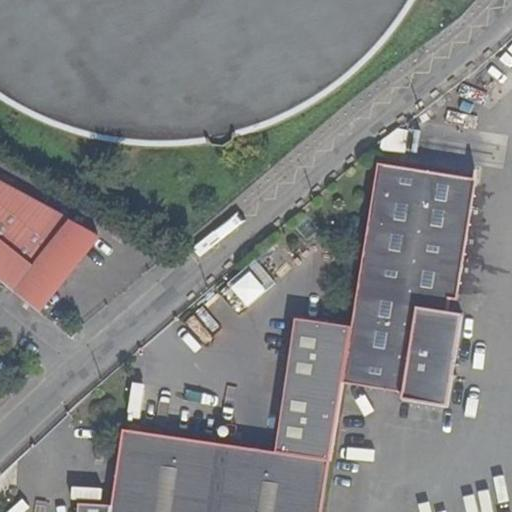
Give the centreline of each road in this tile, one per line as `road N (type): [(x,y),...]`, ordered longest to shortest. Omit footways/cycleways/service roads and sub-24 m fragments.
road 1 (unclassified): [(511,4),(463,54),(68,371)]
road 2 (unknown): [(375,511),(448,459),(482,422),(511,256)]
